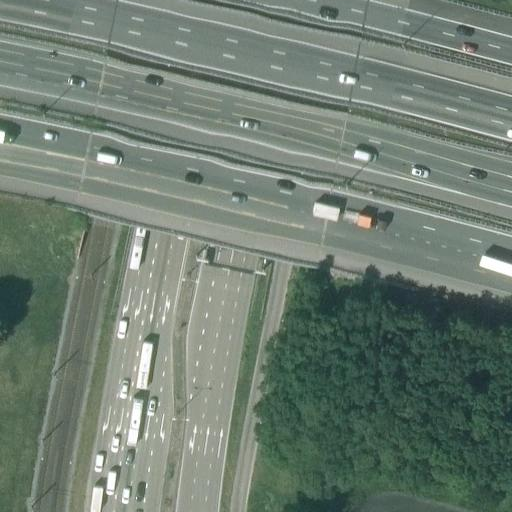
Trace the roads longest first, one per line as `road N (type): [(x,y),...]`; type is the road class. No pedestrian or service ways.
road 1 (motorway): [(0,67),(511,188)]
road 2 (motorway): [(511,120),(0,0)]
road 3 (secondary): [(219,0),(151,334),(128,511)]
road 4 (secondary): [(200,511),(283,0)]
road 5 (motorway): [(88,147),(511,251)]
road 6 (motorway): [(511,52),(307,0)]
